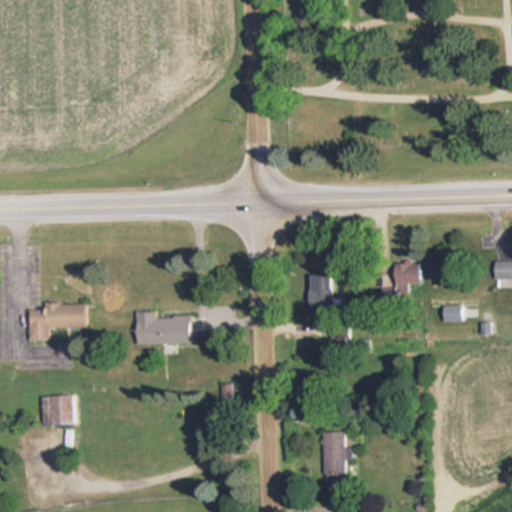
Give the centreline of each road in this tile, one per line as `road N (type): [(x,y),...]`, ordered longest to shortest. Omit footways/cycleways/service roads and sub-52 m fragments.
road 1 (residential): [(268,511),(250,0)]
road 2 (secondary): [(0,206),(511,193)]
